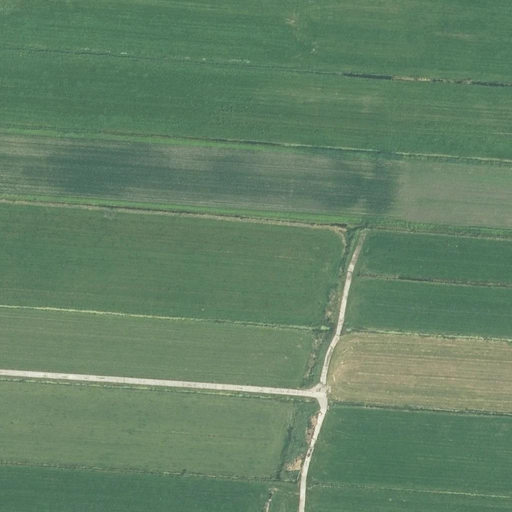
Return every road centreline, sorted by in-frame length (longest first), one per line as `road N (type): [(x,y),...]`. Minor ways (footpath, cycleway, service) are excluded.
road 1 (track): [(321,393),(0,372)]
road 2 (track): [(363,235),(321,393)]
road 3 (track): [(321,393),(300,511)]
